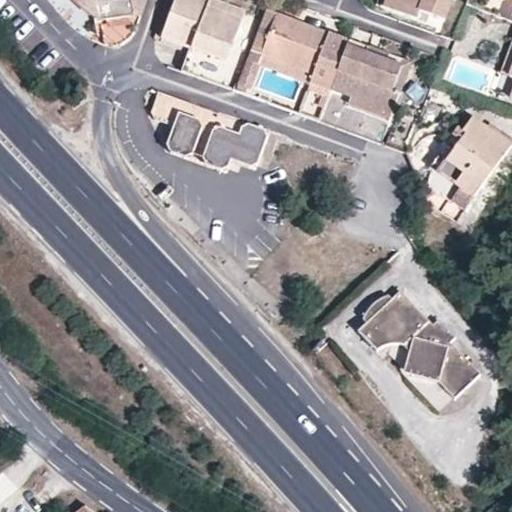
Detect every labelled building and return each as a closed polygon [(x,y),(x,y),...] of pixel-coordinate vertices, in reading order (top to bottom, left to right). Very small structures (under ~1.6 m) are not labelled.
[(76,0),(103,26),(137,18),(133,0),(76,0)] [(241,22),(206,10),(209,2),(204,0),(175,0),(162,38),(190,48),(182,70),(233,89),(242,67),(227,61),(241,22)] [(218,0),(209,0),(209,2),(206,10),(241,22),(245,10),(218,0)] [(442,14),(446,0),(392,0),(391,4),(414,12),(417,5),(442,14)] [(263,54),(278,13),(266,9),(252,50),(263,54)] [(321,122),(346,52),(326,45),(331,32),(307,23),(278,13),(263,54),(282,61),(316,73),(312,85),(302,81),(294,101),(256,87),(263,67),(248,62),(237,92),(321,122)] [(511,68),(511,40),(500,73),(509,76),(511,68)] [(346,52),(321,122),(365,137),(382,143),(389,120),(348,106),(351,98),(392,112),(400,92),(392,90),(401,68),(367,56),(368,49),(349,42),(346,52)] [(410,64),(368,49),(367,56),(401,68),(392,90),(400,92),(410,64)] [(316,73),(282,61),(278,73),(302,81),(312,85),(316,73)] [(219,114),(159,92),(152,113),(155,118),(175,125),(168,145),(171,151),(188,157),(192,153),(203,122),(215,126),(204,157),(208,165),(223,170),(228,167),(231,158),(253,166),(257,163),(268,132),(219,114)] [(389,120),(392,112),(351,98),(348,106),(389,120)] [(472,117),(461,132),(465,135),(460,141),(455,147),(437,172),(459,189),(451,200),(464,209),(472,198),(511,144),(511,138),(489,121),(485,125),(472,117)] [(452,134),(460,141),(465,135),(461,132),(456,128),(452,134)] [(437,172),(455,147),(446,140),(429,163),(434,167),(423,182),(449,202),(451,200),(459,189),(437,172)] [(432,324),(399,291),(391,299),(387,295),(380,301),(371,308),(364,315),(357,324),(354,329),(357,332),(349,340),(368,359),(398,351),(412,375),(439,381),(455,398),(481,373),(450,342),(455,337),(437,319),(432,324)]
